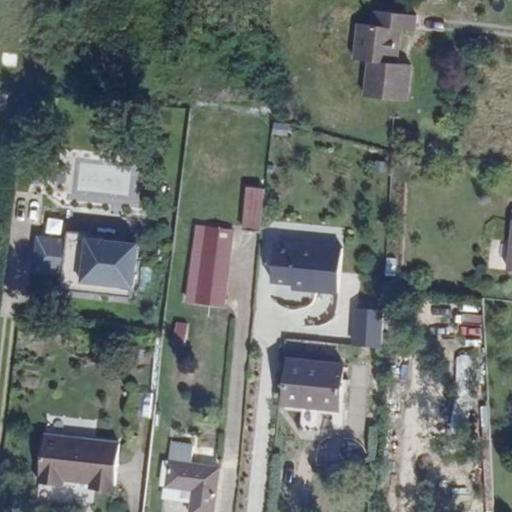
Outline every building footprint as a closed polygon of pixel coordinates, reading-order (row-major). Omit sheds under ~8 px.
[(364,50),(360,87),(403,91),(406,54),(392,53),(396,18),(412,20),(413,5),(369,0),(368,14),(353,13),(350,49),(364,50)] [(263,183),(246,183),(242,222),(259,224),(263,183)] [(511,256),(511,204),(508,204),(499,254),(511,256)] [(42,227),(36,227),(32,262),(38,263),(42,227)] [(42,227),(38,263),(58,265),(62,230),(42,227)] [(58,265),(60,265),(58,279),(131,287),(137,234),(101,230),(65,227),(64,230),(62,230),(58,265)] [(220,294),(230,231),(203,228),(194,291),(220,294)] [(330,266),(279,259),(274,301),(325,307),(330,266)] [(358,269),(330,266),(325,307),(353,310),(358,269)] [(175,323),(172,344),(186,346),(188,324),(175,323)] [(337,400),(341,353),(286,349),(282,394),(300,396),(298,415),(317,417),(319,398),(337,400)] [(113,482),(118,432),(43,424),(38,474),(63,477),(63,471),(87,474),(87,479),(113,482)] [(210,508),(218,458),(184,454),(187,433),(170,431),(163,477),(182,480),(181,488),(190,489),(188,505),(210,508)]
